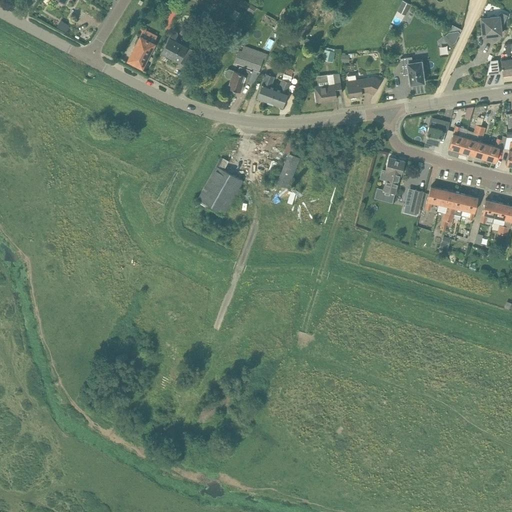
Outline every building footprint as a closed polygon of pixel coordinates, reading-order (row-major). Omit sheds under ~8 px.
[(243,0),(241,0),(238,5),(253,13),(256,7),(243,0)] [(179,11),(174,8),(165,25),(170,28),(179,11)] [(481,17),(482,26),(483,36),(489,35),(497,39),(499,34),(501,34),(501,30),(508,15),(500,12),(499,15),(481,17)] [(213,18),(214,24),(220,26),(224,22),(223,16),(218,15),(213,18)] [(288,19),(282,16),(279,21),(278,21),(273,30),(280,34),(285,24),(288,19)] [(64,30),(67,25),(68,23),(62,20),(58,27),(64,30)] [(166,44),(161,53),(180,63),(192,69),(200,54),(188,47),(175,40),(177,34),(178,34),(178,33),(177,33),(177,32),(177,31),(176,31),(175,31),(174,31),(173,31),(172,31),(169,37),(166,44)] [(192,43),(197,45),(202,36),(197,33),(192,43)] [(459,35),(457,33),(447,35),(454,44),(459,35)] [(137,42),(134,48),(149,55),(149,53),(154,43),(147,40),(140,36),(140,37),(137,36),(135,41),(137,42)] [(511,72),(511,43),(505,44),(506,58),(501,59),(501,60),(498,60),(499,72),(502,71),(503,75),(503,74),(511,72)] [(231,79),(228,87),(240,92),(244,81),(248,83),(253,69),(259,71),(264,58),(266,59),(268,54),(244,46),(242,50),(239,49),(234,62),(240,64),(237,71),(229,68),(226,70),(225,74),(226,77),(231,79)] [(142,68),(149,55),(134,48),(128,60),(135,64),(142,68)] [(322,60),(333,62),(335,52),(324,49),(322,60)] [(265,63),(273,67),(279,56),(270,52),(265,63)] [(409,71),(411,81),(427,78),(424,59),(422,60),(421,57),(412,59),(412,55),(401,57),(403,72),(409,71)] [(498,59),(491,60),(487,74),(499,73),(499,72),(498,60),(498,59)] [(283,73),(286,67),(280,65),(277,71),(283,73)] [(257,98),(270,102),(276,87),(271,85),(275,76),(266,73),(260,88),(257,98)] [(339,73),(317,76),(318,86),(315,87),(317,102),(337,99),(336,93),(342,93),(339,73)] [(348,81),(347,81),(347,84),(349,97),(362,95),(362,92),(368,91),(374,94),(381,80),(375,77),(356,80),(355,74),(347,76),(348,81)] [(276,87),(270,102),(282,107),(288,91),(287,91),(290,82),(282,79),(279,88),(276,87)] [(429,126),(426,141),(430,142),(438,144),(442,129),(448,131),(450,122),(438,119),(436,127),(429,126)] [(476,140),(481,142),(483,135),(485,127),(480,126),(476,124),(474,132),(478,134),(476,140)] [(460,151),(465,137),(458,135),(460,127),(456,125),(449,147),(460,151)] [(499,148),(504,149),(508,138),(507,138),(507,137),(502,136),(501,139),(497,138),(495,146),(488,144),(484,158),(495,162),(499,148)] [(460,151),(472,154),(476,140),(465,137),(460,151)] [(277,183),(286,187),(288,187),(300,158),(296,156),(298,153),(298,150),(297,147),(295,144),(291,139),(290,138),(284,151),(289,153),(277,183)] [(476,140),(472,154),(484,158),(488,144),(481,142),(476,140)] [(212,174),(197,200),(223,215),(243,180),(223,169),(228,161),(221,157),(212,174)] [(405,161),(389,157),(386,170),(382,169),(380,178),(386,179),(383,189),(395,192),(400,175),(401,175),(405,161)] [(439,203),(443,189),(431,186),(425,208),(430,209),(432,201),(439,203)] [(445,230),(447,225),(451,206),(455,192),(443,189),(439,203),(438,210),(445,212),(440,229),(445,230)] [(423,208),(427,192),(419,191),(416,206),(423,208)] [(454,214),(461,216),(463,208),(466,194),(455,192),(451,206),(447,225),(451,226),(454,214)] [(478,197),(466,194),(463,208),(470,210),(468,218),(473,219),(478,197)] [(494,216),(497,202),(485,199),(480,221),(486,222),(488,215),(494,216)] [(497,202),(494,216),(492,222),(505,225),(506,219),(510,205),(497,202)] [(511,205),(510,205),(506,219),(505,225),(504,226),(501,240),(498,251),(503,252),(507,235),(509,227),(510,228),(511,220),(511,205)] [(501,240),(504,226),(499,225),(496,239),(501,240)] [(443,235),(439,249),(447,251),(451,238),(443,235)] [(480,246),(482,237),(476,235),(474,244),(480,246)]
